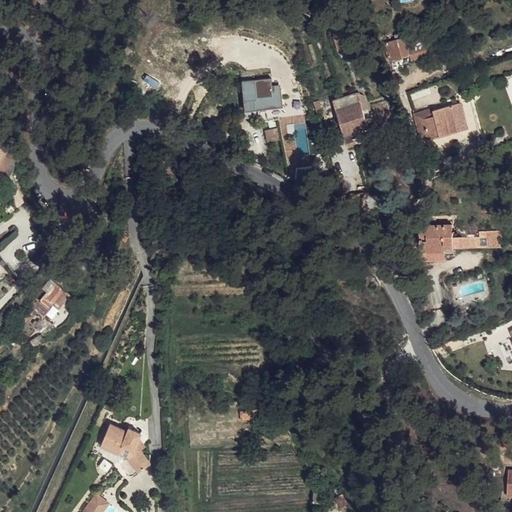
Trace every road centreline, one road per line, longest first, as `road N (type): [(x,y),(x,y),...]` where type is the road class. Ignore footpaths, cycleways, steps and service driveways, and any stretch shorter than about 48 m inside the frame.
road 1 (tertiary): [(0,29),(34,50),(35,165),(51,192),(84,192),(110,141),(165,132),(332,219),(373,260),(412,327)]
road 2 (unknown): [(126,133),(150,353)]
road 3 (residential): [(412,327),(377,227),(435,174)]
road 4 (unknown): [(416,511),(414,425),(438,376)]
road 5 (tertiary): [(412,327),(448,391),(473,405),(511,409)]
